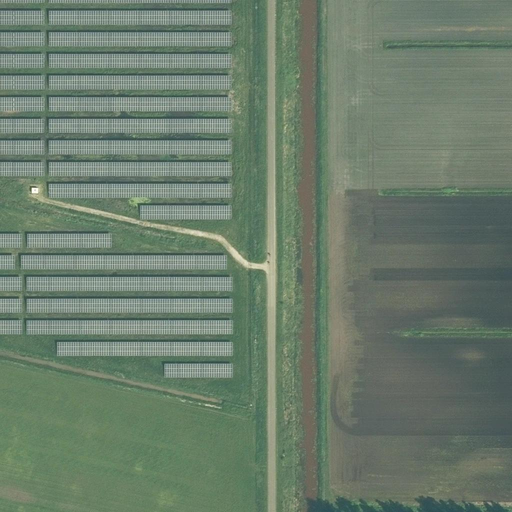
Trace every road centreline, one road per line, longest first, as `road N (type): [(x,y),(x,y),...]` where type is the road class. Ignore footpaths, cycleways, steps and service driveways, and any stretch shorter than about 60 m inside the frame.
road 1 (track): [(323,0),(325,511)]
road 2 (tertiary): [(270,511),(269,0)]
